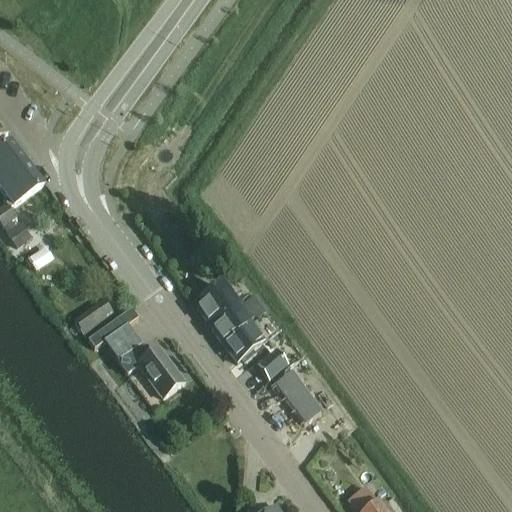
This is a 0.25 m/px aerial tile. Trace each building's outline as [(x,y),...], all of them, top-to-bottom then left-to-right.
[(0,190),(7,200),(2,203),(5,207),(0,211),(0,228),(2,232),(4,231),(17,250),(32,240),(21,226),(16,230),(12,224),(17,221),(8,210),(12,207),(14,210),(44,186),(12,144),(0,152),(0,190)] [(161,229),(175,252),(188,244),(174,221),(161,229)] [(203,300),(194,307),(211,330),(224,348),(251,328),(249,325),(262,316),(265,314),(254,299),(245,305),(238,309),(222,287),(203,300)] [(106,306),(79,326),(87,338),(115,317),(106,306)] [(131,312),(88,344),(94,353),(137,321),(131,312)] [(251,328),(224,348),(237,366),(243,361),(246,365),(254,358),(257,356),(254,353),(261,346),(279,335),(268,317),(251,328)] [(141,348),(118,365),(128,378),(138,370),(162,403),(184,386),(159,352),(149,359),(141,348)] [(254,358),(258,365),(270,357),(266,351),(265,350),(264,351),(257,356),(254,358)] [(276,356),(257,370),(266,382),(268,385),(287,371),(285,368),(276,356)] [(275,390),(303,428),(305,430),(321,418),(291,378),(275,390)] [(360,493),(346,504),(352,511),(388,511),(384,506),(379,510),(377,507),(364,490),(360,493)]
